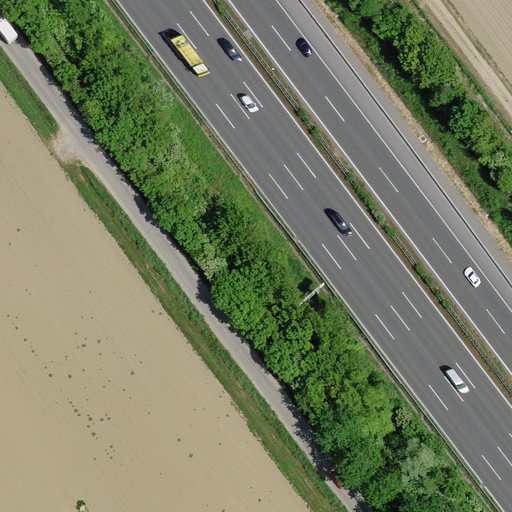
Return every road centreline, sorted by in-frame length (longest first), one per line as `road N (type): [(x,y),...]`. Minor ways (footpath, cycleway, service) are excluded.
road 1 (unclassified): [(0,26),(363,511)]
road 2 (motorway): [(156,0),(511,471)]
road 3 (motorway): [(511,339),(256,0)]
road 4 (track): [(432,0),(511,105)]
